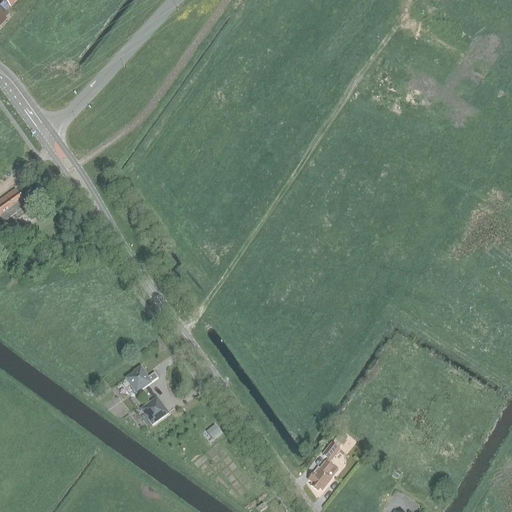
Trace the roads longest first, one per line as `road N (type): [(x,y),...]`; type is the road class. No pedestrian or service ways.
road 1 (secondary): [(311,511),(47,134)]
road 2 (unclassified): [(47,134),(174,0)]
